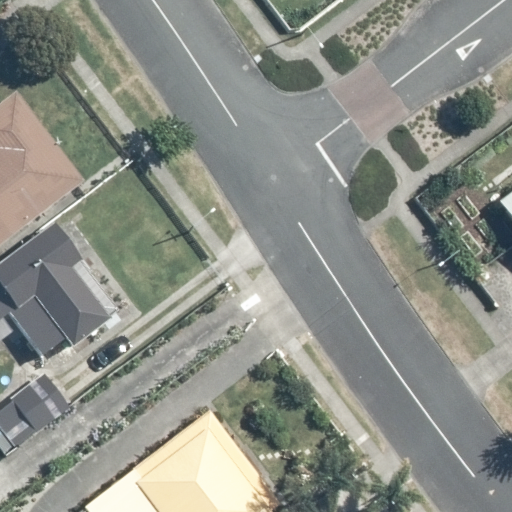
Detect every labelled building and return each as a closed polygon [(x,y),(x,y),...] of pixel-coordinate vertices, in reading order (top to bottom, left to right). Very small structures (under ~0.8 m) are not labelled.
[(0,244),(78,186),(9,94),(0,101),(0,244)] [(511,187),(490,203),(511,232),(511,187)] [(44,221),(0,254),(0,319),(4,317),(42,367),(103,320),(65,269),(74,261),(44,221)] [(66,408),(40,373),(0,402),(0,449),(3,454),(66,408)] [(269,511),(276,507),(204,412),(78,508),(81,511),(269,511)]
